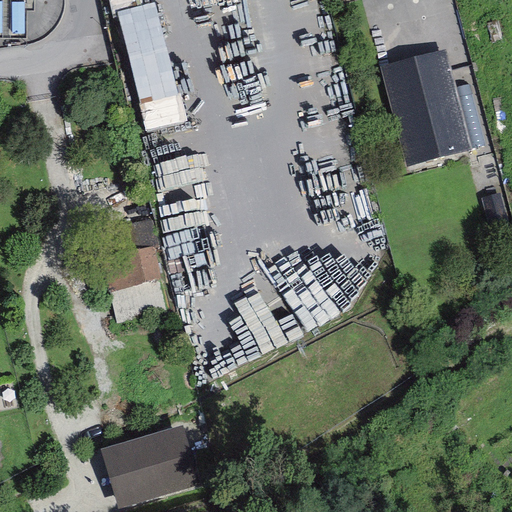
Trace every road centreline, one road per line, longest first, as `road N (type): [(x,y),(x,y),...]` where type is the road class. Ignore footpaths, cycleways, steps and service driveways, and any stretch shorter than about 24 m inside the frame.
road 1 (track): [(511,322),(220,511)]
road 2 (unclassified): [(83,0),(82,34),(62,50),(0,59)]
